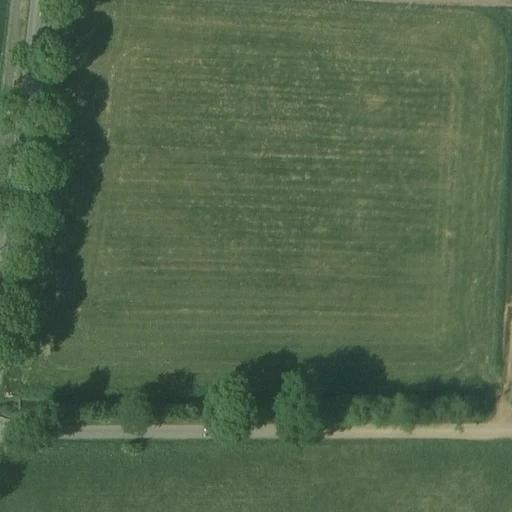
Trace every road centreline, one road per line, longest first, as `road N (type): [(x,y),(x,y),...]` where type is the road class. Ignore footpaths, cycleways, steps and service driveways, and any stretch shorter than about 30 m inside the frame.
road 1 (residential): [(511,429),(0,426)]
road 2 (tertiary): [(45,0),(0,308)]
